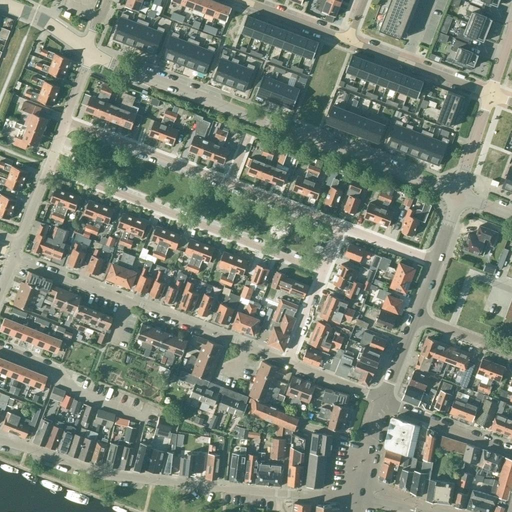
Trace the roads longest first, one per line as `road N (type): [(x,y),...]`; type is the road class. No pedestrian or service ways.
road 1 (residential): [(457,194),(90,53)]
road 2 (residential): [(356,498),(93,472),(0,442)]
road 3 (residential): [(324,270),(47,165)]
road 4 (residential): [(64,121),(236,186)]
road 5 (residential): [(153,409),(150,418),(78,390),(57,371),(0,347)]
road 6 (residential): [(382,400),(511,451)]
road 7 (residential): [(136,304),(11,259)]
road 8 (residential): [(350,39),(235,0)]
